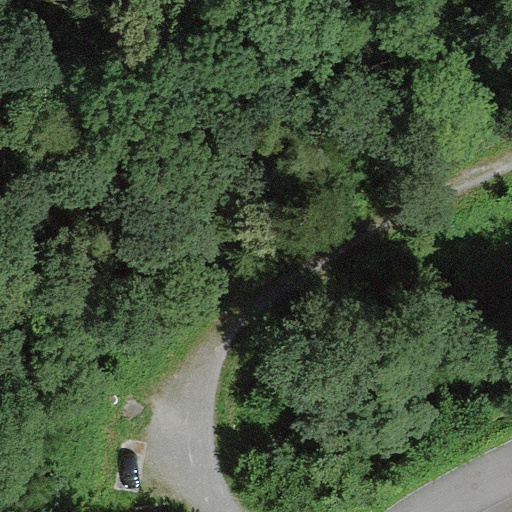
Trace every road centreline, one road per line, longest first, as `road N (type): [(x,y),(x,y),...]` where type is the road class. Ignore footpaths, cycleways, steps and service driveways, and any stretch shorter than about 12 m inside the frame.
road 1 (motorway): [(256,511),(340,0)]
road 2 (motorway): [(74,0),(0,327)]
